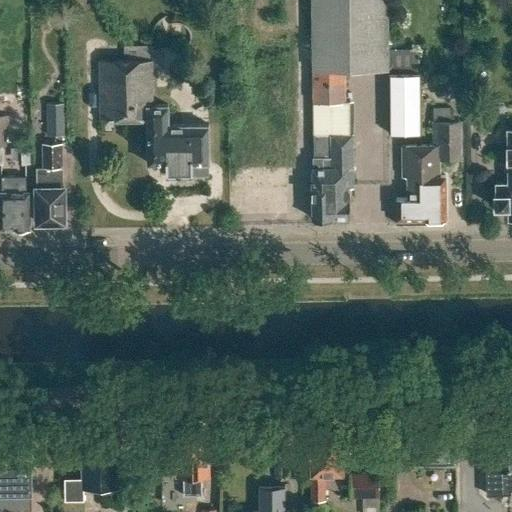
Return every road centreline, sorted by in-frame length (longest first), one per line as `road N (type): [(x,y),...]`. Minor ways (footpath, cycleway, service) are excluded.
road 1 (unclassified): [(511,388),(0,397)]
road 2 (secondary): [(0,258),(511,249)]
